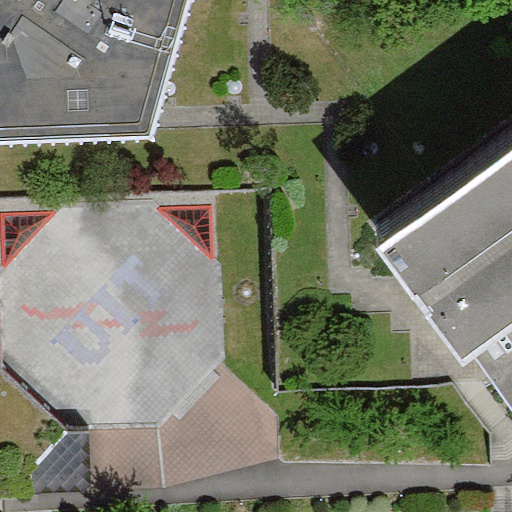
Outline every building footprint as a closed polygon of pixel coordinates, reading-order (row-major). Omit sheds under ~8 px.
[(0,0),(0,89),(165,82),(185,0),(0,0)] [(511,123),(437,179),(377,223),(465,341),(511,305),(511,123)] [(0,491),(33,491),(33,469),(71,427),(5,366),(1,273),(0,256),(0,491)] [(511,305),(465,341),(496,382),(511,402),(511,305)] [(90,427),(71,427),(33,469),(33,491),(86,488),(93,479),(90,427)]
